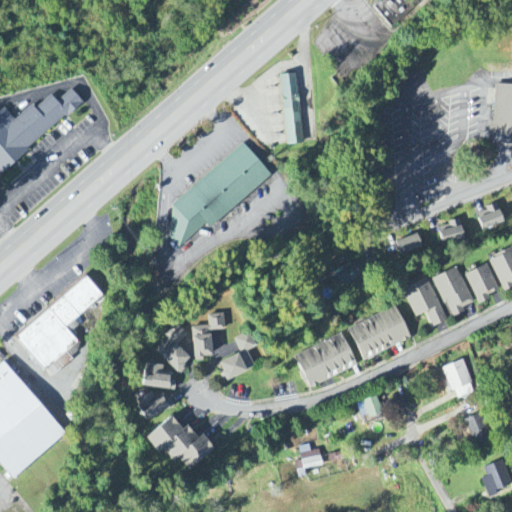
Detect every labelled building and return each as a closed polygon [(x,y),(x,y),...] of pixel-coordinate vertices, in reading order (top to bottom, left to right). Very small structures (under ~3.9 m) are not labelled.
[(375,0),(378,4),(373,8),(390,30),(415,10),(407,0),(375,0)] [(286,147),(303,145),(296,74),(279,76),(286,147)] [(511,145),(511,85),(494,85),(492,135),(511,136),(511,139),(511,146),(511,145)] [(0,173),(82,104),(70,91),(56,103),(50,96),(34,110),(31,106),(14,121),(3,109),(0,111),(0,173)] [(209,229),(270,177),(243,145),(165,211),(174,222),(163,232),(178,249),(206,225),(209,229)] [(479,230),(501,224),(496,206),(474,213),(479,230)] [(436,227),(440,245),(462,239),(458,222),(436,227)] [(381,238),(389,261),(398,257),(390,234),(381,238)] [(400,256),(420,248),(415,235),(394,244),(400,256)] [(511,287),(511,251),(489,260),(501,292),(511,287)] [(333,271),(338,287),(360,280),(355,264),(333,271)] [(476,303),(498,294),(486,266),(464,275),(476,303)] [(449,317),(474,306),(456,268),(432,279),(449,317)] [(65,329),(102,298),(86,278),(14,338),(49,380),(73,361),(66,353),(77,344),(65,329)] [(447,321),(426,279),(401,291),(415,318),(426,313),(433,328),(447,321)] [(409,341),(395,308),(347,330),(361,362),(409,341)] [(210,357),(209,332),(224,331),(223,315),(206,316),(207,327),(190,328),(192,363),(203,362),(202,358),(210,357)] [(150,351),(175,374),(189,360),(175,347),(186,335),(174,325),(150,351)] [(216,364),(224,382),(255,369),(247,352),(256,349),(249,333),(234,340),(239,354),(216,364)] [(355,370),(343,337),(294,355),(307,388),(355,370)] [(455,402),(475,394),(462,361),(442,368),(455,402)] [(63,436),(3,363),(0,364),(0,468),(9,480),(63,436)] [(162,367),(143,365),(140,387),(172,391),(174,375),(161,373),(162,367)] [(142,421),(171,409),(165,393),(152,399),(150,393),(133,400),(142,421)] [(367,419),(381,415),(377,398),(363,401),(367,419)] [(464,421),(474,448),(491,441),(481,415),(464,421)] [(142,436),(154,454),(161,449),(169,463),(177,458),(184,470),(212,452),(201,435),(194,439),(186,426),(179,430),(171,418),(142,436)] [(298,449),(303,471),(322,467),(318,451),(310,453),(308,446),(298,449)] [(487,499),(497,496),(495,491),(510,486),(503,462),(482,468),(485,479),(481,480),(487,499)]
